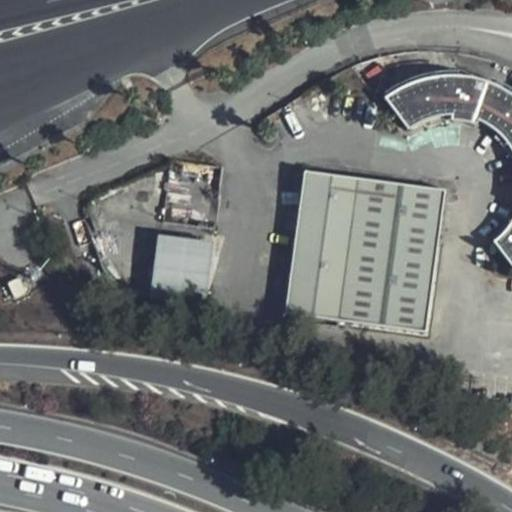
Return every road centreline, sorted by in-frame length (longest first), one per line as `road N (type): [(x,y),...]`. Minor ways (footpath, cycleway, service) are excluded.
road 1 (primary): [(301,408),(183,376),(0,355)]
road 2 (primary): [(267,511),(172,471),(0,429)]
road 3 (motorway): [(0,97),(262,0)]
road 4 (primary): [(511,511),(301,408)]
road 5 (primary): [(511,470),(458,447),(301,408)]
road 6 (primary): [(0,480),(121,511)]
